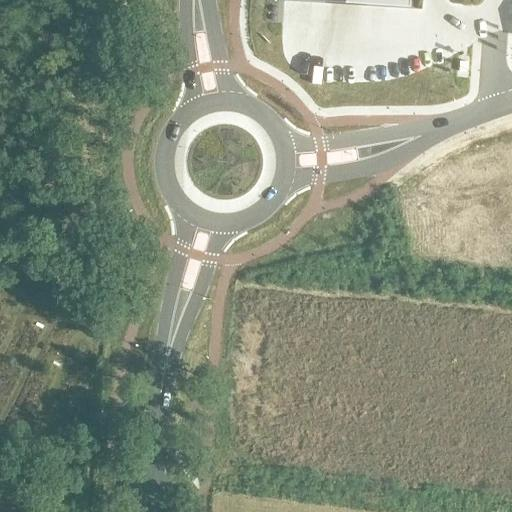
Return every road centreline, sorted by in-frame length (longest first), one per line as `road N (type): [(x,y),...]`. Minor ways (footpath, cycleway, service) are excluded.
road 1 (secondary): [(152,511),(170,334)]
road 2 (secondary): [(195,104),(168,125),(156,156),(161,189),(182,216)]
road 3 (unclassified): [(285,177),(348,170),(406,137)]
road 4 (unclassified): [(406,137),(285,146)]
